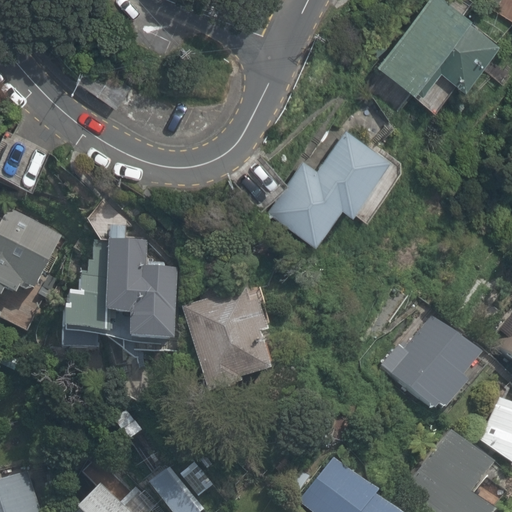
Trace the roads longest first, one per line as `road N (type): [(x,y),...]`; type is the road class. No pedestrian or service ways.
road 1 (residential): [(267,65),(220,148),(177,162),(134,154),(111,140),(53,96),(0,40)]
road 2 (residential): [(146,0),(267,65)]
